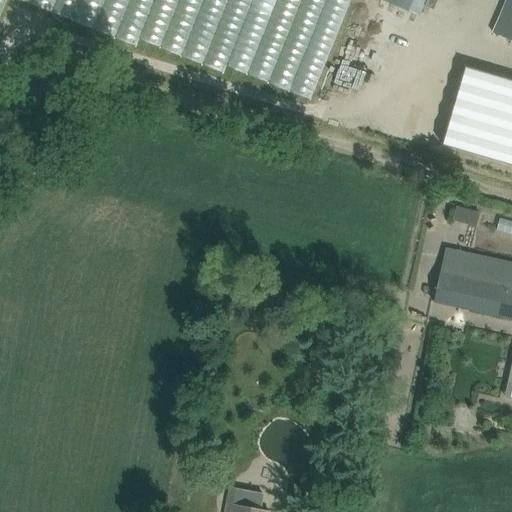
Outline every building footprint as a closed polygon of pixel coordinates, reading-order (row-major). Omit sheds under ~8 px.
[(420,0),(419,5),(467,22),(474,0),(420,0)] [(511,0),(507,0),(493,33),(511,41),(511,0)] [(511,80),(464,66),(441,143),(511,164),(511,80)] [(457,208),(454,220),(475,226),(479,214),(457,208)] [(511,232),(511,222),(490,219),(488,229),(511,232)] [(511,262),(446,248),(433,303),(511,319),(511,262)] [(227,505),(225,511),(263,511),(261,511),(264,494),(235,488),(232,506),(227,505)]
